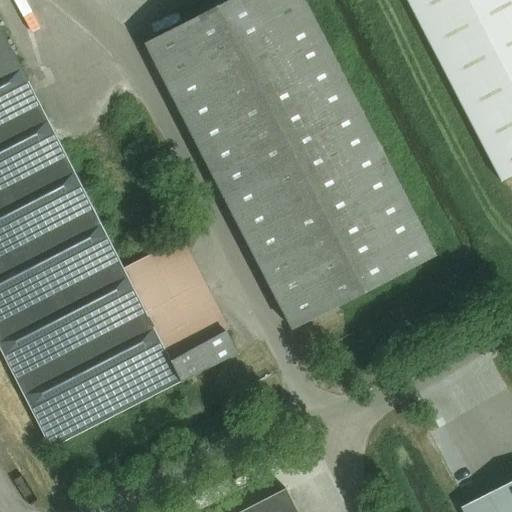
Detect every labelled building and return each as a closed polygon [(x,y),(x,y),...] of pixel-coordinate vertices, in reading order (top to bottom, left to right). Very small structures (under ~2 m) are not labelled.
[(123,0),(122,1),(142,39),(197,10),(191,0),(123,0)] [(303,0),(232,0),(207,13),(145,45),(292,329),(435,256),(303,0)] [(511,0),(406,0),(501,182),(511,176),(511,0)] [(0,96),(28,82),(0,26),(0,96)] [(28,82),(0,96),(0,349),(51,449),(236,354),(179,240),(123,268),(28,82)] [(511,511),(511,481),(462,508),(463,511),(511,511)] [(297,511),(286,488),(240,511),(297,511)]
